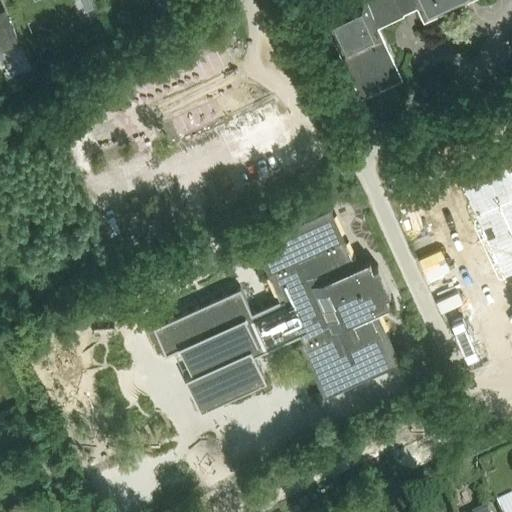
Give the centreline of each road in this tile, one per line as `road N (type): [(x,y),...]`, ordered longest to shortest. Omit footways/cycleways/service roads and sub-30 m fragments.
road 1 (residential): [(464,407),(451,361),(359,162),(321,136),(275,82),(248,72)]
road 2 (residential): [(464,407),(240,511)]
